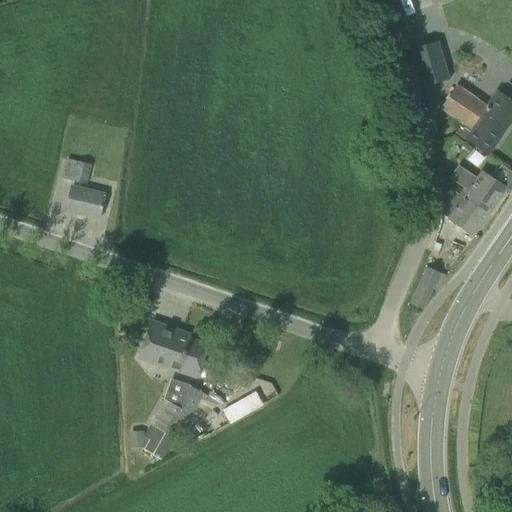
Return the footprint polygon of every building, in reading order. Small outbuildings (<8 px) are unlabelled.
[(438,42),(410,50),(422,89),(449,81),(438,42)] [(494,52),(484,70),(501,79),(511,61),(494,52)] [(455,134),(487,156),(510,123),(478,101),(488,86),(487,86),(465,72),(440,109),(461,124),(455,134)] [(86,185),(91,166),(68,160),(63,179),(86,185)] [(459,166),(450,179),(463,188),(460,193),(466,197),(489,213),(504,190),(490,180),(482,175),(478,180),(459,166)] [(445,185),(439,191),(441,214),(473,236),(487,215),(489,213),(466,197),(460,193),(459,194),(445,185)] [(65,211),(99,219),(105,194),(71,186),(65,211)] [(409,304),(422,310),(439,274),(427,268),(409,304)] [(139,359),(195,378),(207,345),(179,336),(181,332),(151,322),(139,359)] [(149,440),(143,450),(161,460),(173,439),(179,442),(189,423),(200,431),(217,416),(212,410),(215,408),(218,409),(223,400),(210,392),(207,396),(188,385),(175,407),(164,400),(143,437),(149,440)] [(232,423),(266,405),(257,390),(224,409),(232,423)]
